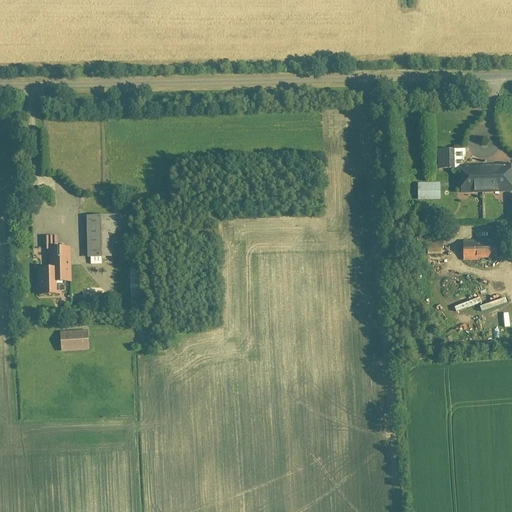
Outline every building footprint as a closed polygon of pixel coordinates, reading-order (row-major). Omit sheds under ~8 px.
[(467,167),(466,150),(438,151),(438,171),(455,170),(460,176),(462,176),(461,167),(467,167)] [(462,176),(462,197),(511,194),(511,171),(511,165),(467,167),(461,167),(462,176)] [(441,186),(418,186),(418,203),(441,203),(441,186)] [(127,218),(87,219),(89,261),(129,259),(127,218)] [(497,260),(497,241),(463,242),(464,262),(479,262),(479,260),(497,260)] [(38,271),(38,299),(57,298),(62,298),(62,293),(58,293),(58,286),(72,286),(71,250),(58,250),(49,250),(49,271),(38,271)] [(452,307),(453,312),(479,305),(478,298),(468,301),(468,302),(452,307)] [(479,313),(504,304),(502,299),(477,307),(479,313)] [(88,332),(60,334),(62,354),(90,352),(88,332)]
